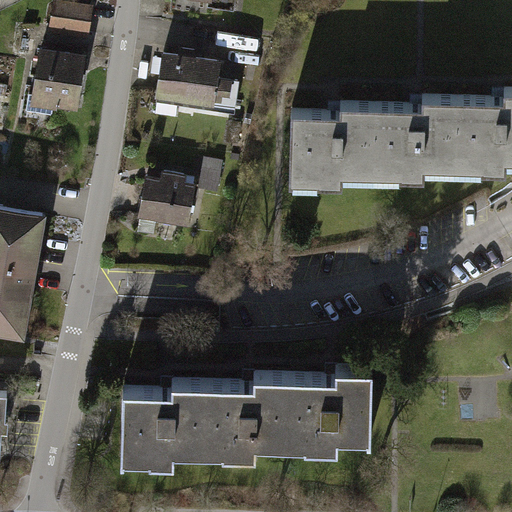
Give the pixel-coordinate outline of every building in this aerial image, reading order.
[(93,7),(53,0),(48,35),(88,41),(93,7)] [(83,52),(35,44),(25,103),(73,111),(83,52)] [(221,62),(159,52),(151,101),(213,111),(221,62)] [(500,94),(458,93),(456,167),(508,168),(509,159),(511,158),(511,85),(506,85),(505,94),(500,94)] [(426,166),(456,167),(458,93),(423,92),(423,101),(416,101),(376,100),(374,174),(426,175),(426,166)] [(343,173),(374,174),(376,100),(340,99),(340,108),(334,108),(291,107),(289,180),(343,182),(343,173)] [(221,185),(224,155),(206,153),(202,183),(221,185)] [(195,183),(141,173),(134,216),(187,225),(195,183)] [(46,210),(0,201),(0,329),(24,334),(46,210)] [(297,371),(295,441),(339,442),(339,435),(369,435),(371,363),(337,362),(337,372),(325,372),(297,371)] [(256,440),(295,441),(297,371),(255,370),(255,380),(243,380),(214,379),(212,448),(255,449),(256,440)] [(174,447),(212,448),(214,379),(173,378),(173,388),(165,388),(123,387),(121,454),(174,455),(174,447)]
